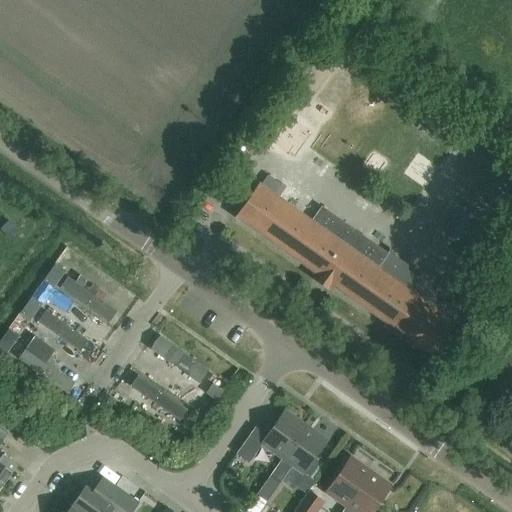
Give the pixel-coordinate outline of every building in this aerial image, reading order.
[(260,184),(259,183),(234,218),(235,219),(235,218),(318,277),(315,280),(313,279),(312,280),(329,292),(330,291),(327,289),(330,285),(430,356),(429,357),(430,357),(455,322),(454,321),(454,322),(392,278),(401,265),(321,208),(312,222),(259,185),(260,184)] [(72,246),(63,254),(74,265),(82,257),(72,246)] [(66,272),(55,265),(43,282),(53,289),(66,272)] [(87,283),(78,277),(73,285),(68,281),(58,295),(108,330),(119,315),(83,289),(87,283)] [(42,304),(32,297),(20,314),(30,321),(42,304)] [(58,312),(54,309),(41,325),(80,353),(92,337),(63,316),(58,312)] [(511,330),(510,329),(504,338),(503,337),(485,362),(511,381),(511,330)] [(19,337),(9,330),(0,341),(0,349),(6,354),(19,337)] [(229,386),(154,332),(132,364),(205,418),(229,386)] [(52,354),(32,341),(17,362),(68,399),(77,387),(45,364),(52,354)] [(205,418),(132,364),(106,399),(180,453),(205,418)] [(261,445),(281,459),(305,426),(283,411),(266,436),(254,428),(235,454),(248,463),(261,445)] [(259,494),(268,501),(292,467),(302,474),(326,441),(305,426),(281,459),(283,460),(259,494)] [(0,481),(3,484),(16,466),(0,454),(0,444),(3,441),(0,438),(0,481)] [(325,493),(345,507),(370,472),(350,458),(325,493)] [(370,472),(345,507),(341,511),(372,511),(390,486),(370,472)] [(70,507),(77,511),(130,511),(137,504),(102,478),(91,493),(84,488),(70,507)] [(316,511),(324,502),(310,492),(295,511),(316,511)]
